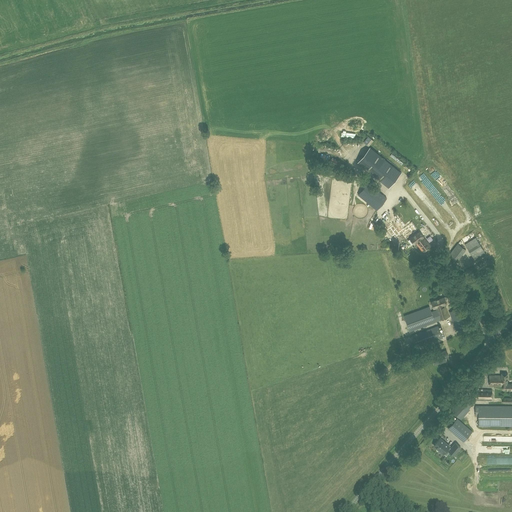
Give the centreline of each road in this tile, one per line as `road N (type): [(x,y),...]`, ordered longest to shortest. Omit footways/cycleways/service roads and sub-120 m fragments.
road 1 (tertiary): [(358,499),(511,323)]
road 2 (unknown): [(488,345),(411,196),(398,194),(377,216)]
